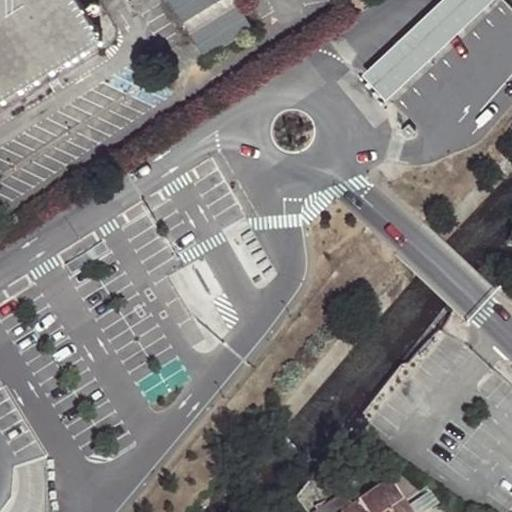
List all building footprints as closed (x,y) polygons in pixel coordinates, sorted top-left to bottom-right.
[(0,0),(0,98),(103,37),(80,0),(0,0)] [(172,0),(209,58),(256,28),(237,0),(172,0)] [(441,0),(361,72),(386,99),(495,0),(441,0)] [(0,511),(46,511),(45,464),(0,382),(0,511)] [(413,511),(391,480),(349,511),(339,498),(319,511),(413,511)]
